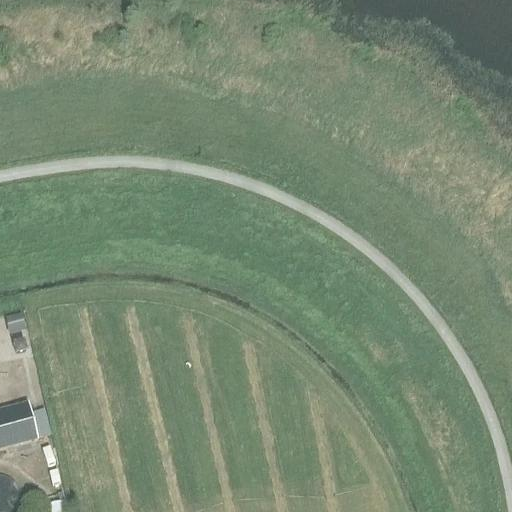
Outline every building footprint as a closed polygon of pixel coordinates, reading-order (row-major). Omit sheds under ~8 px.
[(21,316),(5,320),(8,334),(24,331),(21,316)] [(24,343),(14,345),(16,355),(26,353),(24,343)] [(0,452),(38,443),(28,405),(0,412),(0,452)] [(0,475),(0,511),(22,511),(20,474),(0,475)] [(50,502),(51,511),(70,511),(69,500),(50,502)]
